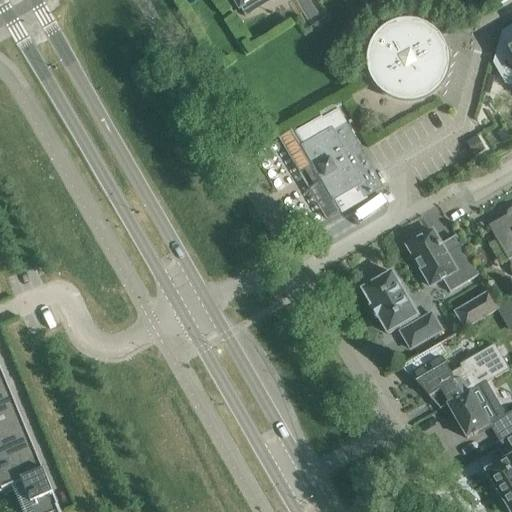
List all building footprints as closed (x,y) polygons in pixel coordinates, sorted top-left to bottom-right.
[(511,25),(502,31),(493,63),(505,85),(510,86),(511,84),(511,25)] [(432,90),(433,88),(436,85),(438,82),(440,78),(442,75),(443,71),(444,67),(444,63),(444,59),(443,55),(442,51),(434,37),(421,28),(405,26),(390,31),(388,31),(387,32),(385,34),(384,35),(381,38),(379,41),(376,46),(374,51),(373,57),(373,60),(373,64),(373,68),(374,72),(376,76),(377,80),(379,83),(382,86),(386,90),(391,93),(395,95),(411,97),(426,92),(428,92),(430,91),(432,90)] [(343,210),(383,187),(375,173),(337,110),(298,133),(317,165),(308,171),(315,184),(324,178),(343,210)] [(475,117),(483,131),(494,125),(486,111),(475,117)] [(511,212),(488,226),(508,261),(509,260),(511,264),(510,265),(511,268),(511,272),(511,212)] [(440,243),(433,231),(426,235),(423,230),(411,237),(414,242),(407,246),(431,287),(443,280),(450,293),(479,275),(461,245),(446,254),(442,247),(443,246),(441,243),(440,243)] [(442,331),(432,314),(420,321),(417,318),(418,317),(393,273),(385,277),(383,272),(367,282),(370,286),(362,290),(372,307),(371,308),(377,318),(378,318),(388,334),(399,328),(401,332),(411,349),(442,331)] [(453,313),(463,330),(499,309),(489,292),(453,313)] [(511,301),(499,309),(511,330),(511,301)] [(443,408),(447,406),(447,405),(470,391),(474,389),(474,390),(511,367),(511,352),(511,353),(502,358),(494,344),(460,364),(461,367),(451,373),(441,357),(446,354),(440,344),(404,365),(410,375),(434,403),(438,399),(443,408)] [(0,397),(11,392),(3,372),(0,373),(0,397)] [(490,425),(470,391),(447,405),(447,406),(466,439),(473,435),(474,435),(490,426),(490,425)] [(11,392),(0,397),(0,420),(20,413),(11,392)] [(511,411),(498,420),(507,437),(511,433),(511,411)] [(0,444),(28,433),(20,413),(0,420),(0,444)] [(0,468),(36,453),(28,433),(0,444),(0,468)] [(511,446),(511,456),(486,472),(510,511),(511,511),(511,438),(509,440),(511,446)] [(0,491),(14,486),(36,477),(45,473),(36,453),(0,468),(0,491)] [(14,486),(24,511),(60,511),(45,473),(36,477),(14,486)]
